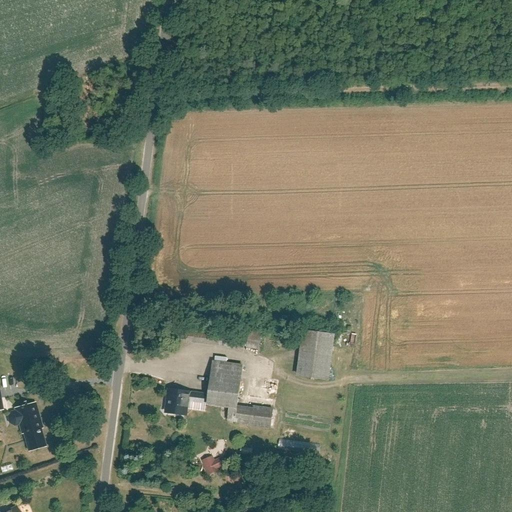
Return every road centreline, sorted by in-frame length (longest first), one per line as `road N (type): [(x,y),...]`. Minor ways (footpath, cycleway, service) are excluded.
road 1 (unclassified): [(167,0),(101,511)]
road 2 (track): [(155,93),(511,82)]
